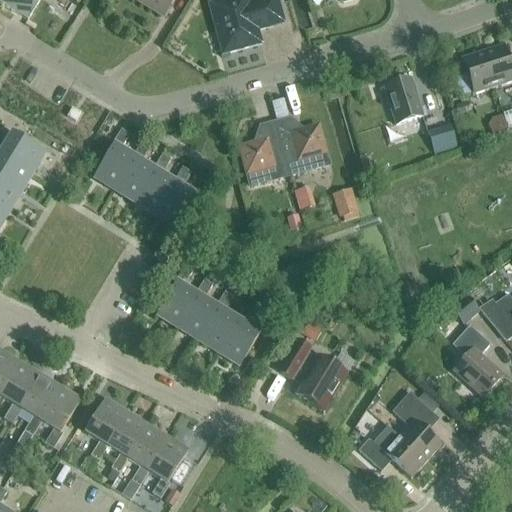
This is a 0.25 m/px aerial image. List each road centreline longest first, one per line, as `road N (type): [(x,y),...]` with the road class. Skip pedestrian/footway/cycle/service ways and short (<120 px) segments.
road 1 (residential): [(0,29),(143,108),(416,34)]
road 2 (residential): [(369,511),(297,453),(247,425),(0,308)]
